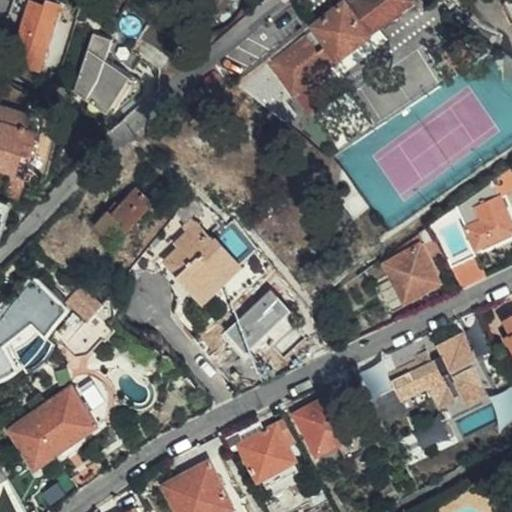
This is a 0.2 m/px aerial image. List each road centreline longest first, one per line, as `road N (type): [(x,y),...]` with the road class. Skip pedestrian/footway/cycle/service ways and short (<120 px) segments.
road 1 (residential): [(511,278),(154,453),(65,511)]
road 2 (residential): [(0,256),(124,130),(279,0)]
